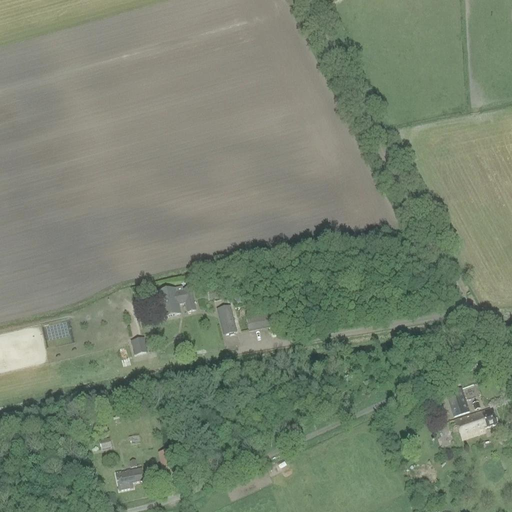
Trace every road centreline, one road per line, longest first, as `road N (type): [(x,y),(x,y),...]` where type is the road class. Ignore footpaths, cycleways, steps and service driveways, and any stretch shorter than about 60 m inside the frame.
road 1 (unclassified): [(485,342),(293,444),(126,511)]
road 2 (tertiary): [(485,342),(302,0)]
road 3 (track): [(468,311),(238,350)]
